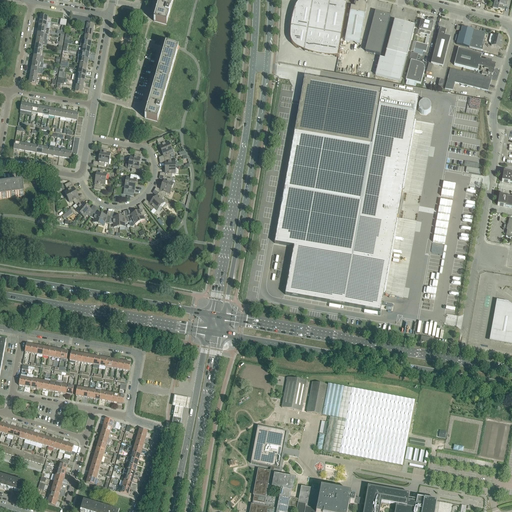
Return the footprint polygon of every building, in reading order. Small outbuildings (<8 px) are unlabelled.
[(161,0),(159,8),(158,9),(157,9),(157,11),(157,12),(157,13),(158,13),(158,15),(155,22),(154,21),(154,22),(166,25),(173,0),(161,0)] [(291,37),(290,37),(290,40),(291,42),(293,45),(295,47),(297,48),(304,49),(304,51),(336,56),(336,57),(337,57),(346,5),(345,4),(345,5),(316,0),(312,0),(312,1),(306,0),(302,0),(303,0),(300,1),(298,3),(297,5),(295,7),(296,7),(291,37)] [(494,0),(493,7),(492,9),(498,10),(498,8),(504,10),(506,0),(494,0)] [(355,3),(354,3),(354,4),(354,5),(354,6),(355,6),(355,7),(351,6),(345,41),(360,44),(367,3),(358,1),(358,3),(355,3)] [(390,16),(381,14),(382,14),(381,16),(380,15),(379,14),(378,14),(378,13),(377,13),(376,13),(375,12),(365,52),(380,55),(390,16)] [(426,22),(421,21),(419,30),(421,30),(420,33),(427,35),(424,45),(427,45),(429,36),(430,33),(431,33),(431,29),(431,27),(432,27),(433,24),(432,24),(433,21),(427,19),(426,22)] [(394,20),(386,51),(384,59),(380,58),(375,75),(400,82),(407,56),(415,26),(394,20)] [(483,46),(482,45),(485,33),(468,29),(462,27),(460,33),(459,33),(456,45),(463,46),(482,51),(483,46)] [(440,29),(431,64),(443,67),(450,38),(444,36),(446,30),(440,29)] [(491,35),(489,42),(492,43),(491,46),(501,49),(502,45),(500,45),(502,38),(491,35)] [(427,45),(424,45),(417,43),(416,42),(413,42),(411,51),(413,52),(413,53),(422,56),(423,52),(426,52),(428,45),(427,45)] [(178,50),(178,49),(165,46),(167,46),(150,105),(149,106),(148,106),(148,108),(148,109),(148,110),(149,110),(146,119),(144,118),(144,119),(157,122),(178,50)] [(492,68),(493,64),(491,63),(491,61),(485,60),(485,61),(480,60),(482,55),(458,49),(454,65),(477,71),(482,72),(481,74),(488,76),(488,74),(493,75),(495,68),(492,68)] [(421,63),(411,61),(406,81),(407,81),(406,85),(415,86),(416,83),(421,85),(424,69),(424,68),(422,65),(421,64),(421,63)] [(455,83),(458,71),(450,69),(445,89),(453,91),(455,83)] [(461,85),(464,73),(458,71),(455,83),(461,85)] [(468,86),(471,74),(464,73),(461,85),(468,86)] [(475,88),(478,76),(471,74),(468,86),(475,88)] [(481,90),(484,78),(478,76),(475,88),(481,90)] [(419,98),(304,77),(274,244),(293,247),(284,295),(380,312),(419,98)] [(491,80),(484,78),(481,90),(488,92),(491,80)] [(430,112),(431,110),(431,108),(430,106),(429,104),(427,102),(425,102),(423,102),(421,103),(419,104),(418,106),(418,108),(418,110),(419,112),(421,113),(422,114),(424,115),(426,114),(428,113),(430,112)] [(156,141),(161,152),(171,148),(168,142),(165,144),(162,138),(156,141)] [(173,153),(171,148),(161,152),(163,157),(164,160),(170,159),(170,155),(173,153)] [(107,153),(107,150),(101,149),(99,158),(109,159),(111,153),(107,153)] [(130,157),(130,158),(129,158),(128,157),(126,158),(126,159),(126,162),(129,163),(139,165),(141,153),(135,151),(134,158),(130,157)] [(108,165),(109,159),(99,158),(98,166),(104,168),(105,165),(108,165)] [(171,162),(170,159),(164,160),(165,163),(165,169),(175,168),(175,162),(171,162)] [(126,165),(125,167),(125,168),(126,168),(128,168),(128,169),(132,169),(131,172),(138,173),(138,170),(139,165),(129,163),(129,164),(127,164),(126,164),(126,165)] [(175,174),(175,168),(165,169),(165,174),(165,177),(171,178),(171,174),(175,174)] [(104,170),(97,169),(96,178),(106,180),(107,174),(103,174),(104,170)] [(511,173),(503,172),(501,182),(511,183),(511,173)] [(136,185),(136,180),(137,176),(131,175),(130,178),(127,177),(126,183),(136,185)] [(170,182),(171,178),(165,177),(164,180),(162,186),(172,189),(174,184),(170,182)] [(105,186),(106,180),(96,178),(94,190),(100,191),(101,185),(105,186)] [(64,193),(67,198),(76,193),(70,182),(65,185),(68,191),(64,193)] [(23,183),(22,183),(23,185),(0,187),(0,198),(24,196),(23,183)] [(133,197),(136,185),(126,183),(124,189),(123,195),(124,195),(127,196),(133,197)] [(170,195),(172,189),(162,186),(160,191),(159,193),(164,197),(166,193),(170,195)] [(78,197),(76,193),(67,198),(70,203),(73,201),(76,204),(81,200),(78,197)] [(162,200),(164,197),(159,193),(157,196),(153,200),(161,207),(165,203),(162,200)] [(511,197),(499,196),(497,205),(511,208),(511,197)] [(87,207),(83,203),(82,203),(81,200),(76,204),(78,207),(76,210),(80,214),(87,207)] [(161,207),(153,200),(147,207),(152,211),(154,209),(157,211),(161,207)] [(91,210),(90,210),(87,207),(80,214),(85,218),(87,215),(91,217),(94,212),(91,210)] [(143,209),(140,211),(135,213),(140,222),(145,220),(144,216),(146,215),(143,209)] [(98,225),(102,215),(96,213),(94,212),(91,217),(94,219),(93,223),(98,225)] [(140,222),(135,213),(131,215),(127,216),(129,222),(130,227),(132,227),(134,226),(135,225),(140,222)] [(109,223),(110,217),(107,217),(102,215),(98,225),(104,227),(105,223),(109,223)] [(125,223),(129,222),(127,216),(124,217),(119,217),(119,228),(125,227),(125,223)] [(119,228),(119,217),(113,218),(110,217),(109,223),(113,224),(114,228),(119,228)] [(494,321),(491,338),(506,341),(505,344),(511,344),(511,305),(508,303),(498,301),(496,311),(500,312),(494,321)] [(302,411),(307,381),(287,377),(282,408),(302,411)] [(328,385),(312,382),(306,412),(322,415),(330,417),(323,451),(348,456),(402,466),(415,401),(328,384),(328,385)] [(188,409),(191,398),(175,395),(172,405),(176,406),(174,416),(181,418),(183,408),(188,409)] [(174,416),(172,424),(180,425),(181,418),(174,416)] [(115,429),(117,422),(105,419),(104,425),(112,428),(115,429)] [(8,435),(10,426),(4,425),(2,433),(8,435)] [(110,433),(112,428),(104,425),(102,431),(110,433)] [(14,436),(16,428),(10,426),(8,435),(14,436)] [(258,427),(251,464),(271,468),(270,471),(273,472),(274,468),(280,469),(282,457),(280,456),(282,444),(284,445),(287,432),(258,427)] [(19,438),(22,430),(16,428),(14,436),(19,438)] [(146,438),(147,432),(139,429),(137,435),(146,438)] [(25,440),(28,432),(22,430),(19,438),(25,440)] [(108,439),(110,433),(102,431),(100,437),(108,439)] [(37,443),(39,435),(33,433),(31,441),(37,443)] [(42,445),(45,437),(39,435),(37,443),(42,445)] [(144,443),(146,438),(137,435),(136,441),(144,443)] [(48,447),(50,439),(45,437),(42,445),(48,447)] [(106,445),(108,439),(100,437),(98,443),(106,445)] [(425,447),(426,441),(410,438),(409,444),(425,447)] [(54,449),(56,440),(50,439),(48,447),(54,449)] [(60,450),(62,442),(56,440),(54,449),(60,450)] [(142,449),(144,443),(136,441),(135,444),(133,444),(133,446),(134,447),(142,449)] [(66,452),(68,444),(62,442),(60,450),(66,452)] [(105,451),(106,445),(98,443),(97,448),(105,451)] [(71,457),(74,446),(68,444),(66,452),(65,455),(71,457)] [(141,455),(142,449),(134,447),(133,452),(141,455)] [(103,457),(105,451),(97,448),(95,454),(103,457)] [(139,461),(141,455),(133,452),(131,458),(139,461)] [(101,462),(103,457),(95,454),(93,460),(101,462)] [(128,458),(126,463),(129,464),(137,467),(139,461),(131,458),(128,458)] [(99,468),(101,462),(93,460),(91,466),(99,468)] [(66,472),(68,466),(60,464),(58,470),(66,472)] [(135,472),(137,467),(129,464),(127,470),(135,472)] [(98,474),(99,468),(91,466),(90,471),(98,474)] [(287,511),(288,508),(290,498),(292,491),(293,491),(293,490),(295,478),(280,475),(280,473),(277,473),(273,472),(270,471),(259,469),(258,469),(256,479),(253,495),(254,495),(252,504),(251,504),(249,511),(287,511)] [(66,472),(58,470),(56,476),(64,478),(66,472)] [(134,478),(135,472),(127,470),(126,476),(134,478)] [(96,479),(98,474),(90,471),(88,477),(96,479)] [(123,475),(121,481),(124,481),(132,484),(134,478),(126,476),(123,475)] [(62,484),(64,478),(56,476),(54,481),(62,484)] [(96,480),(96,479),(88,477),(86,483),(97,486),(99,480),(96,480)] [(26,484),(8,479),(4,490),(22,495),(26,484)] [(54,481),(52,487),(61,489),(62,484),(54,481)] [(130,490),(132,484),(124,481),(122,487),(130,490)] [(290,498),(288,508),(296,510),(295,511),(347,511),(347,510),(348,503),(349,503),(356,504),(357,498),(350,496),(351,492),(347,492),(325,488),(326,484),(322,483),(321,487),(315,486),(312,485),(311,488),(301,486),(298,499),(290,498)] [(409,493),(368,486),(363,511),(434,511),(437,501),(417,497),(416,502),(408,501),(409,493)] [(59,495),(61,489),(52,487),(51,490),(49,490),(48,492),(51,493),(59,495)] [(128,496),(130,490),(122,487),(121,491),(119,490),(119,493),(128,496)] [(57,501),(59,495),(51,493),(49,499),(57,501)] [(55,507),(57,501),(49,499),(47,504),(55,507)] [(100,511),(102,507),(84,502),(80,511),(100,511)]
